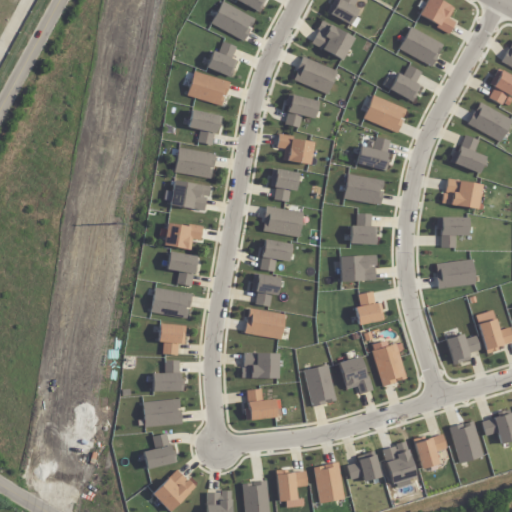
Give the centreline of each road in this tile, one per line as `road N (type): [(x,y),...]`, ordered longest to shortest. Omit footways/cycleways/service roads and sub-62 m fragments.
road 1 (residential): [(217,445),(209,343),(219,285),(256,88),(295,0)]
road 2 (residential): [(500,0),(430,126),(405,217),(402,264),(435,402)]
road 3 (tertiary): [(0,115),(6,490),(44,511)]
road 4 (residential): [(511,378),(318,437),(217,445)]
